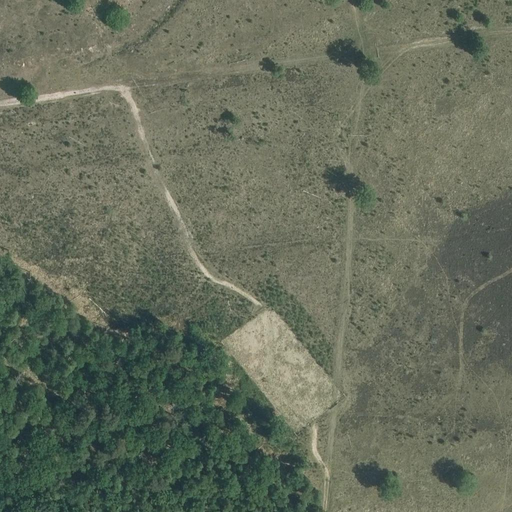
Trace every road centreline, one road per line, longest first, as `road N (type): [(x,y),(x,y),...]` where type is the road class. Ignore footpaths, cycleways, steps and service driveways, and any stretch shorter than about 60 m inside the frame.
road 1 (track): [(511,31),(0,106)]
road 2 (track): [(123,85),(195,259),(264,310),(268,382),(310,424),(326,473)]
